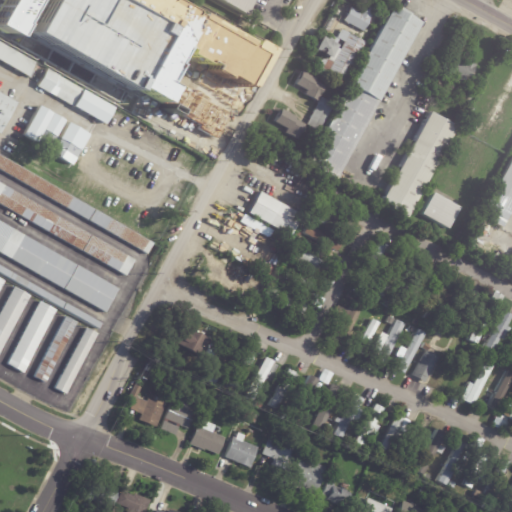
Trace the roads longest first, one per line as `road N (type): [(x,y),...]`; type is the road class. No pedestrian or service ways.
road 1 (residential): [(315,0),(81,437)]
road 2 (residential): [(0,400),(257,511)]
